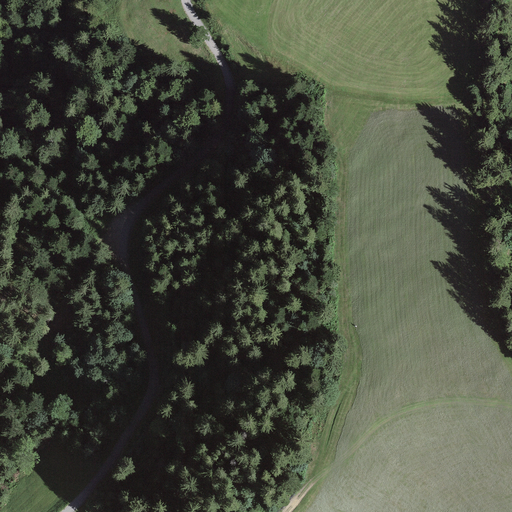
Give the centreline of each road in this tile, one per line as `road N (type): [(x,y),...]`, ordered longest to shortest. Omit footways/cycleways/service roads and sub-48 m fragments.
road 1 (unclassified): [(185,0),(226,74),(228,107),(197,157),(123,229),(121,253),(152,384),(113,456),(65,511)]
road 2 (track): [(285,511),(313,482),(340,391),(356,368)]
